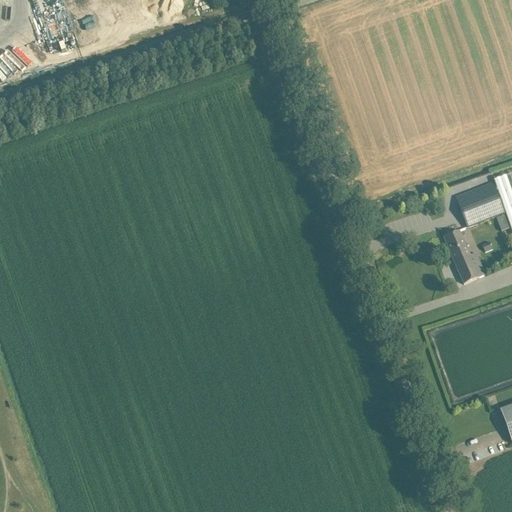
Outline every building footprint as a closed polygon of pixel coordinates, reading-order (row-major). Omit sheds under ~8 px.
[(0,0),(23,66),(118,33),(106,0),(0,0)] [(511,232),(511,174),(494,181),(495,182),(455,198),(467,230),(506,216),(511,232)] [(460,232),(453,235),(443,239),(464,286),(486,276),(476,254),(471,256),(460,232)] [(486,254),(494,251),(490,243),(482,246),(486,254)] [(511,406),(500,411),(511,444),(511,406)]
